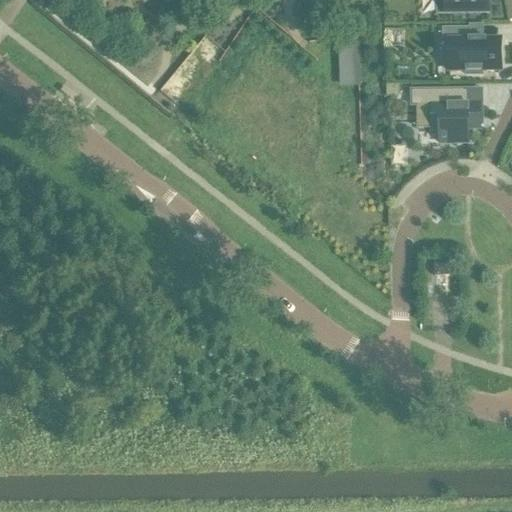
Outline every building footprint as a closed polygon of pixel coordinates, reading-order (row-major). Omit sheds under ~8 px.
[(437,0),(437,15),(489,14),(488,0),(437,0)] [(470,28),(442,29),(442,41),(449,41),(449,73),(466,72),(466,76),(482,76),(482,72),(501,72),(501,40),(485,40),(470,40),(470,28)] [(358,41),(339,41),(340,86),(359,86),(358,41)] [(398,88),(386,88),(386,100),(398,100),(398,88)] [(468,90),(411,91),(411,92),(411,106),(411,107),(414,107),(416,107),(418,107),(420,106),(420,107),(432,107),(433,129),(432,129),(432,130),(440,130),(440,143),(440,144),(442,144),(446,144),(447,144),(451,144),(468,144),(468,140),(468,135),(468,130),(480,130),(480,127),(484,127),(484,126),(480,126),(480,119),(480,105),(468,105),(468,90)] [(449,265),(434,265),(434,277),(435,277),(449,277),(449,265)]
